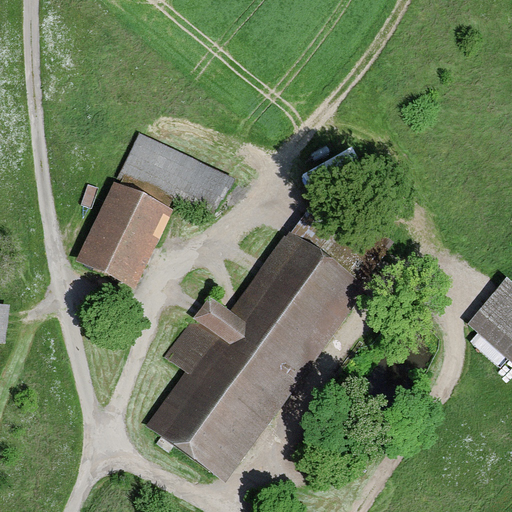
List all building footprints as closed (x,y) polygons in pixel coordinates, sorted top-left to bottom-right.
[(226,174),(141,136),(126,169),(211,207),(226,174)] [(308,187),(361,164),(356,151),(303,174),(308,187)] [(121,184),(83,266),(135,290),(174,209),(121,184)] [(284,237),(156,434),(228,480),(357,284),(284,237)] [(511,316),(500,307),(461,351),(511,394),(511,316)]
